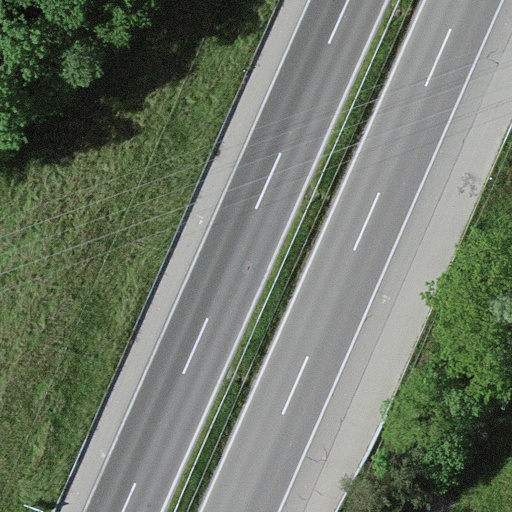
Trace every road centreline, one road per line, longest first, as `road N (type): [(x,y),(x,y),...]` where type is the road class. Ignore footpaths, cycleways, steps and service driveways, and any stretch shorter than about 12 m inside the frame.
road 1 (motorway): [(348,0),(123,511)]
road 2 (motorway): [(240,511),(464,0)]
road 3 (track): [(0,152),(118,0)]
